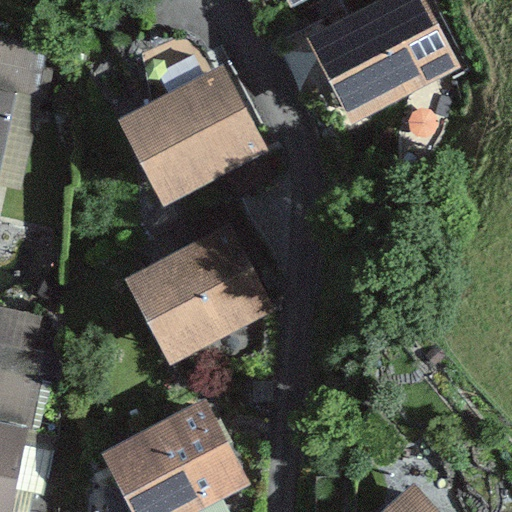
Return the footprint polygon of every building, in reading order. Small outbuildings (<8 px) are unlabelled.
[(290,0),(299,15),(325,0),(290,0)] [(421,0),(398,0),(313,51),(359,128),(461,67),(421,0)] [(0,26),(0,81),(33,90),(47,39),(0,26)] [(224,76),(122,129),(166,212),(268,159),(224,76)] [(224,238),(128,292),(172,368),(267,314),(224,238)] [(50,357),(0,348),(0,416),(39,423),(50,357)] [(207,409),(106,463),(131,511),(207,511),(251,489),(207,409)] [(0,427),(0,511),(9,511),(26,432),(0,427)] [(434,511),(417,493),(396,511),(434,511)]
